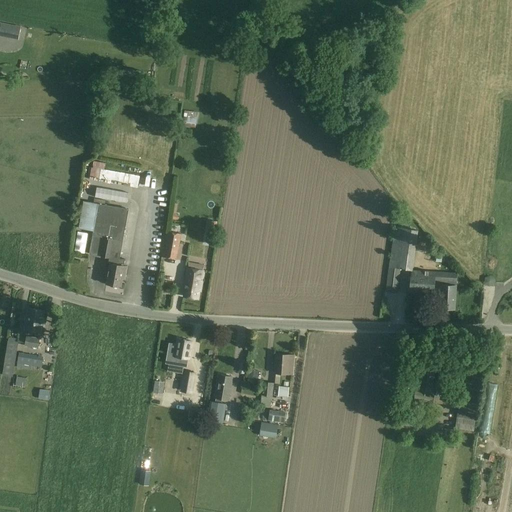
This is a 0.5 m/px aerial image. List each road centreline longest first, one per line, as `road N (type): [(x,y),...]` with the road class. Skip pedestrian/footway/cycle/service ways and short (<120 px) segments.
road 1 (tertiary): [(511,330),(176,318),(0,274)]
road 2 (unknown): [(405,328),(394,416),(406,428),(431,432),(447,402)]
